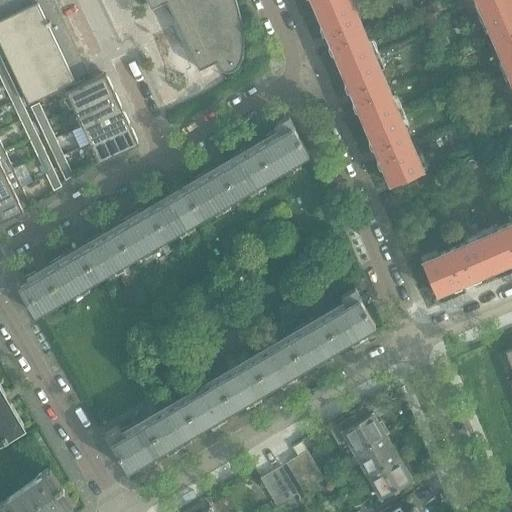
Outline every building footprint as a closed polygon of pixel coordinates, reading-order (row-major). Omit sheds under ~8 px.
[(54,0),(0,0),(0,41),(29,103),(75,81),(74,79),(88,72),(54,0)] [(219,67),(218,68),(220,68),(221,70),(223,70),(226,71),(229,71),(231,71),(233,70),(235,69),(236,67),(238,66),(239,64),(241,61),(242,59),(243,56),(243,52),(244,50),(244,46),(244,40),(244,37),(244,33),(243,29),(242,22),(241,16),(240,14),(239,9),(237,1),(236,0),(147,0),(152,8),(167,1),(199,69),(217,61),(220,67),(219,67)] [(312,0),(317,12),(344,0),(312,0)] [(332,45),(335,54),(334,54),(335,56),(336,55),(341,68),(374,53),(351,0),(344,0),(317,12),(323,25),(322,25),(322,26),(323,26),(327,35),(326,35),(327,36),(325,37),(328,45),(330,44),(331,46),(332,45)] [(511,0),(477,0),(484,16),(511,4),(511,0)] [(511,4),(484,16),(509,75),(511,74),(511,4)] [(445,33),(433,38),(437,48),(449,43),(445,33)] [(351,92),(350,92),(351,93),(349,94),(352,102),(354,101),(355,103),(356,102),(359,111),(359,113),(360,112),(365,124),(398,109),(374,53),(341,68),(347,82),(346,82),(347,83),(348,83),(351,92)] [(3,61),(0,62),(0,76),(3,83),(11,79),(3,61)] [(113,87),(108,75),(106,72),(66,90),(74,109),(114,90),(113,87)] [(11,79),(3,83),(12,102),(20,98),(11,79)] [(123,107),(121,104),(116,93),(114,90),(74,109),(83,126),(123,107)] [(20,98),(12,102),(21,120),(29,116),(20,98)] [(39,103),(31,107),(40,125),(48,121),(39,103)] [(123,107),(83,126),(91,143),(131,124),(129,121),(130,121),(124,110),(123,107)] [(380,159),(384,168),(383,168),(383,170),(384,169),(390,183),(423,169),(398,109),(365,124),(371,139),(370,139),(371,140),(372,140),(376,149),(375,149),(375,150),(373,151),(377,159),(379,158),(379,160),(380,159)] [(29,116),(21,120),(29,138),(38,135),(29,116)] [(48,121),(40,125),(48,142),(56,138),(48,121)] [(139,143),(137,139),(138,139),(133,127),(132,127),(131,124),(91,143),(99,161),(139,143)] [(161,203),(158,205),(142,214),(139,210),(124,219),(126,223),(110,233),(108,228),(108,229),(110,233),(107,235),(104,231),(88,240),(91,244),(87,246),(71,255),(69,251),(53,261),(56,265),(46,270),(46,269),(36,275),(35,272),(27,276),(29,280),(19,286),(35,314),(309,154),(293,127),(295,126),(294,125),(276,136),(274,131),(264,137),(267,141),(247,152),(245,148),(229,157),(232,162),(212,173),(210,169),(194,178),(196,182),(181,191),(177,194),(175,189),(159,199),(161,203)] [(38,135),(29,138),(38,157),(46,153),(38,135)] [(56,138),(48,142),(56,160),(64,156),(56,138)] [(5,150),(0,152),(0,174),(14,168),(5,150)] [(46,153),(38,157),(47,175),(55,171),(46,153)] [(64,156),(56,160),(66,180),(74,176),(64,156)] [(0,197),(22,187),(14,168),(0,174),(0,197)] [(55,171),(47,175),(54,191),(62,186),(60,183),(55,171)] [(440,174),(433,177),(436,185),(444,182),(440,174)] [(22,187),(0,197),(0,220),(31,206),(22,187)] [(447,189),(439,192),(442,201),(450,197),(447,189)] [(511,222),(483,235),(496,268),(508,263),(509,264),(510,264),(510,263),(511,261),(511,222)] [(482,275),(496,268),(483,235),(423,261),(437,294),(451,288),(452,288),(453,288),(453,287),(461,283),(462,284),(463,284),(464,286),(472,282),(471,280),(472,280),(472,279),(481,275),(481,276),(482,275)] [(206,381),(190,391),(192,395),(173,406),(171,402),(155,411),(157,415),(138,427),(135,422),(126,428),(126,427),(121,430),(119,427),(119,426),(105,434),(106,435),(111,442),(110,443),(111,444),(113,443),(128,469),(375,325),(360,298),(362,297),(361,296),(360,297),(356,289),(356,288),(356,287),(342,295),(342,296),(343,296),(345,299),(340,302),(340,303),(331,308),(333,312),(314,324),(312,319),(295,329),(298,333),(279,344),(277,340),(260,350),(263,354),(244,365),(241,361),(225,370),(227,374),(209,385),(206,381)] [(0,383),(0,441),(6,438),(6,439),(9,437),(9,436),(26,427),(25,426),(0,383)] [(378,423),(379,422),(373,412),(342,430),(355,453),(386,435),(386,434),(385,434),(378,423)] [(398,457),(391,445),(392,445),(386,435),(355,453),(368,475),(399,457),(399,456),(398,457)] [(297,456),(310,478),(320,472),(308,450),(297,456)] [(297,456),(287,462),(299,484),(310,478),(297,456)] [(411,479),(404,467),(405,467),(399,457),(368,475),(382,498),(413,480),(412,478),(411,479)] [(282,465),(271,472),(284,493),(294,487),(282,465)] [(49,470),(0,504),(0,511),(60,511),(73,504),(74,503),(63,488),(61,484),(61,485),(50,469),(49,470)] [(271,472),(261,478),(273,499),(284,493),(271,472)] [(320,472),(310,478),(313,484),(324,478),(320,472)] [(310,478),(299,484),(303,490),(313,484),(310,478)] [(284,493),(287,499),(298,493),(294,487),(284,493)] [(284,493),(273,499),(277,505),(287,499),(284,493)]
